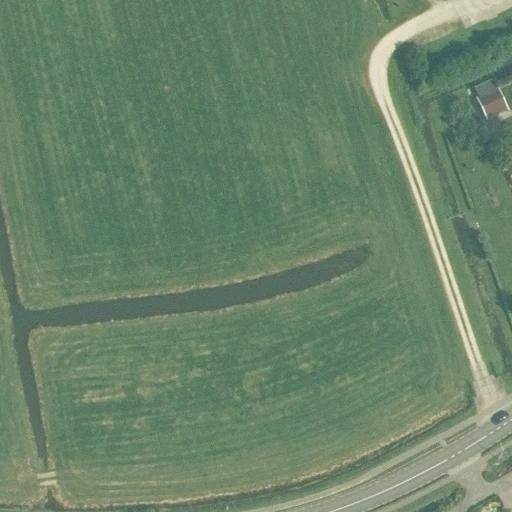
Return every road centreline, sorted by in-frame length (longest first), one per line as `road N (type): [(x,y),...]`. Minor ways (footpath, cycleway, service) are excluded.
road 1 (track): [(511,1),(376,49),(379,94),(504,422)]
road 2 (secondary): [(334,511),(458,453),(511,416)]
